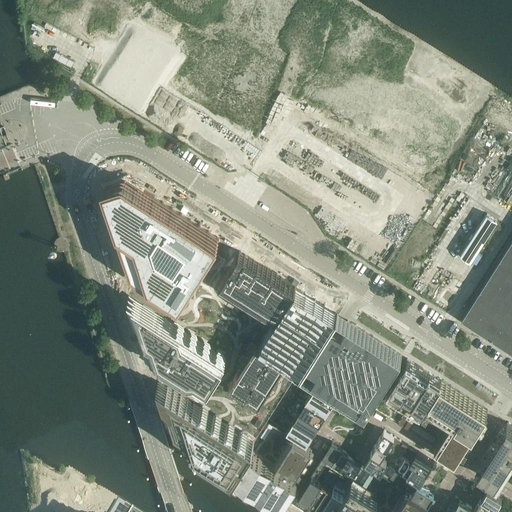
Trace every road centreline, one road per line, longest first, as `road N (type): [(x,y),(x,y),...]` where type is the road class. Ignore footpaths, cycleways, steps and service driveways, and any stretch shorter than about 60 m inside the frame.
road 1 (unclassified): [(180,511),(78,209),(80,167),(101,144)]
road 2 (unclassified): [(420,330),(143,149),(101,144)]
road 3 (unknown): [(337,276),(265,383),(153,314),(147,285),(172,242)]
road 4 (residential): [(367,414),(346,407),(291,498),(312,511)]
